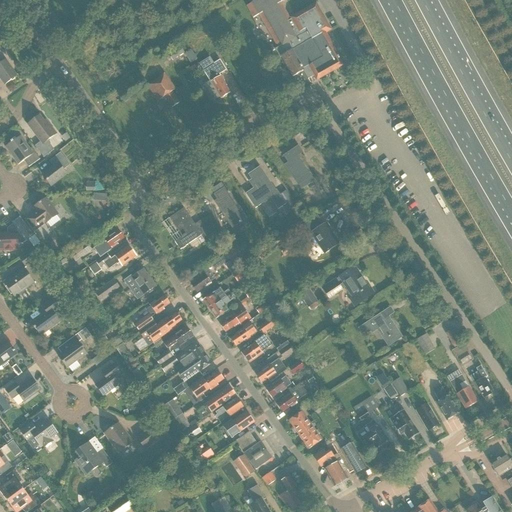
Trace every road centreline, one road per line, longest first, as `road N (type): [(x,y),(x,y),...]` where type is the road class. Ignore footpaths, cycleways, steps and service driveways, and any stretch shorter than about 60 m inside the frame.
road 1 (residential): [(339,511),(137,229),(133,211),(144,183)]
road 2 (unclassified): [(511,394),(325,114)]
road 3 (unknown): [(367,90),(488,299)]
road 4 (motorway): [(394,0),(511,211)]
road 5 (unclassified): [(144,183),(304,99),(325,114)]
road 6 (motorway): [(511,162),(423,0)]
road 7 (residential): [(144,183),(59,64)]
road 8 (residential): [(72,403),(0,306)]
